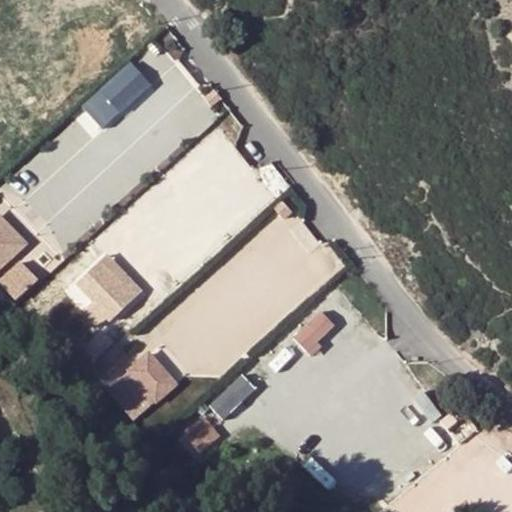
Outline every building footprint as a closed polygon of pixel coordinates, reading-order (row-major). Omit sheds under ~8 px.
[(152,42),(136,61),(162,84),(178,65),(152,42)] [(106,125),(157,89),(140,64),(88,99),(106,125)] [(0,208),(0,282),(21,301),(59,258),(1,207),(0,208)] [(114,251),(80,280),(99,301),(88,310),(107,331),(151,293),(114,251)] [(315,354),(343,326),(327,309),(298,337),(315,354)] [(135,366),(128,359),(132,355),(109,332),(93,348),(110,365),(97,377),(109,390),(135,366)] [(246,374),(216,404),(230,418),(260,389),(246,374)] [(209,457),(227,436),(205,417),(187,438),(209,457)] [(375,447),(396,472),(418,454),(397,429),(375,447)]
